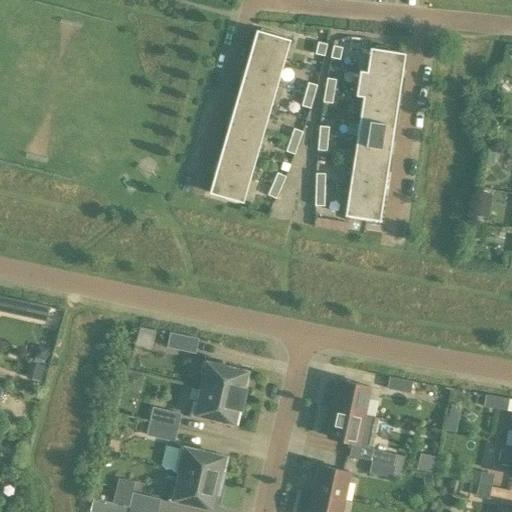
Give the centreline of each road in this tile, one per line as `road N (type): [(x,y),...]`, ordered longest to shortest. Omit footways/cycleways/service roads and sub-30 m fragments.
road 1 (residential): [(303,332),(0,270)]
road 2 (residential): [(511,371),(303,332)]
road 3 (residential): [(425,18),(398,223)]
road 4 (residential): [(250,0),(193,184)]
road 5 (residential): [(303,332),(261,511)]
road 6 (residential): [(264,0),(425,18)]
